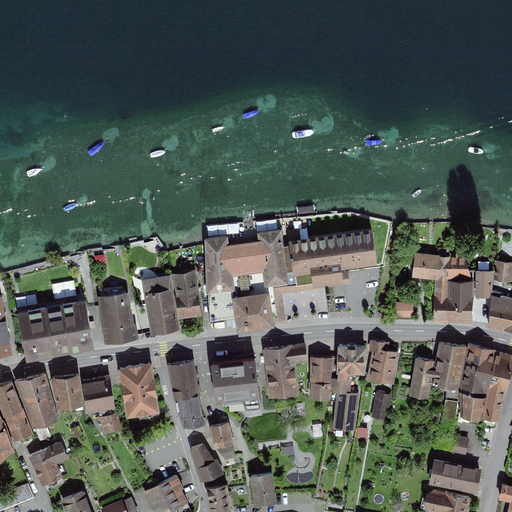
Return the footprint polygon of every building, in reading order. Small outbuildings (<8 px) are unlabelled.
[(237,316),(239,328),(273,323),(272,320),(279,319),(275,287),(342,279),(341,265),(376,260),(372,232),(282,245),(280,229),(260,232),(261,240),(227,245),(226,236),(207,238),(208,300),(211,320),(237,316)] [(417,253),(415,274),(437,277),(435,319),(449,320),(449,306),(447,306),(448,280),(454,280),(454,277),(471,277),(466,254),(450,254),(449,256),(417,253)] [(511,280),(511,273),(511,261),(496,260),(494,278),(506,280),(511,280)] [(183,273),(174,274),(178,295),(176,295),(180,317),(202,313),(198,291),(199,291),(195,271),(193,271),(192,263),(182,265),(183,273)] [(477,270),(477,294),(491,294),(493,269),(477,270)] [(179,327),(169,275),(143,279),(153,332),(179,327)] [(494,278),(489,324),(511,329),(511,287),(511,288),(511,291),(508,291),(509,288),(504,286),(506,280),(494,278)] [(449,306),(449,320),(472,321),(474,280),(454,280),(448,280),(447,306),(449,306)] [(131,309),(127,310),(122,286),(101,289),(103,318),(106,341),(137,336),(136,324),(133,324),(131,309)] [(0,353),(11,352),(0,294),(0,353)] [(19,313),(27,357),(94,345),(86,300),(19,313)] [(416,303),(397,302),(396,317),(415,318),(416,303)] [(393,383),(398,351),(387,349),(388,341),(373,339),(371,350),(374,350),(369,378),(393,383)] [(458,388),(467,345),(441,342),(435,369),(433,383),(451,387),(458,388)] [(305,343),(265,348),(271,395),(298,392),(294,361),(308,359),(305,343)] [(490,370),(495,350),(470,343),(461,383),(462,384),(461,390),(483,395),(484,389),(487,390),(492,371),(490,370)] [(349,370),(364,371),(365,346),(340,344),(339,370),(339,378),(349,378),(349,370)] [(511,367),(511,354),(495,350),(490,370),(492,371),(487,390),(488,391),(503,395),(511,367)] [(330,397),(331,357),(312,355),(312,396),(330,397)] [(432,369),(434,359),(418,357),(411,394),(427,397),(430,382),(433,383),(435,369),(432,369)] [(255,358),(213,363),(216,397),(241,394),(247,406),(261,405),(255,358)] [(199,394),(194,360),(169,364),(175,397),(199,394)] [(159,409),(151,363),(121,367),(128,414),(159,409)] [(57,419),(45,373),(16,380),(34,427),(57,419)] [(83,401),(79,373),(53,377),(58,404),(83,401)] [(110,375),(83,380),(88,411),(116,406),(110,375)] [(354,430),(359,393),(350,391),(351,379),(349,378),(339,378),(333,377),(331,390),(339,390),(334,428),(354,430)] [(0,399),(6,413),(22,406),(13,380),(0,383),(0,399)] [(451,387),(449,399),(459,401),(460,401),(459,388),(458,388),(451,387)] [(483,395),(461,390),(461,413),(459,420),(477,424),(480,418),(482,419),(486,396),(483,395)] [(496,425),(503,395),(488,391),(483,423),(496,425)] [(391,395),(378,392),(374,415),(386,417),(391,395)] [(199,394),(175,397),(185,426),(205,423),(202,410),(199,394)] [(455,423),(459,401),(449,399),(446,399),(443,421),(455,423)] [(22,406),(6,413),(16,438),(33,432),(23,406),(22,406)] [(116,412),(105,415),(109,429),(121,426),(116,412)] [(0,455),(14,448),(5,421),(2,417),(0,417),(0,455)] [(229,422),(211,426),(216,446),(226,459),(236,455),(232,442),(233,442),(229,422)] [(359,428),(359,436),(367,436),(368,429),(359,428)] [(456,437),(453,450),(466,453),(468,440),(456,437)] [(61,441),(42,450),(49,465),(55,462),(68,456),(61,441)] [(203,443),(192,447),(203,480),(223,472),(217,459),(214,460),(203,443)] [(42,450),(31,455),(44,483),(61,475),(55,462),(49,465),(42,450)] [(487,468),(437,457),(432,481),(482,491),(487,468)] [(271,472),(252,475),(256,504),(276,501),(271,472)] [(183,487),(177,475),(159,483),(172,509),(187,501),(180,488),(183,487)] [(29,483),(0,494),(0,509),(34,496),(29,483)] [(156,511),(166,511),(172,509),(159,483),(146,490),(156,511)] [(231,511),(227,484),(207,487),(210,511),(231,511)] [(471,511),(474,496),(435,489),(430,511),(471,511)] [(91,511),(84,491),(63,498),(68,511),(91,511)] [(103,510),(104,511),(130,511),(125,499),(103,510)]
